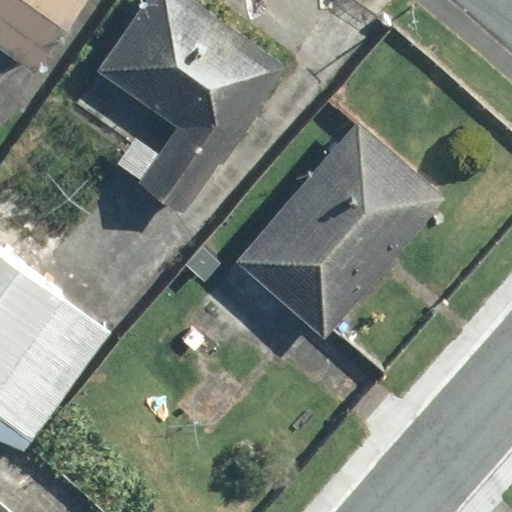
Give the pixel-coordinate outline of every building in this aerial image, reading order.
[(0,0),(0,28),(35,53),(72,0),(0,0)] [(288,47),(220,0),(133,0),(98,52),(180,108),(141,163),(185,194),(219,145),(226,150),(270,87),(263,82),(288,47)] [(358,101),(236,242),(243,249),(319,314),(326,320),(449,179),(358,101)] [(111,316),(0,234),(0,402),(31,425),(111,316)] [(243,249),(206,292),(282,357),(319,314),(243,249)] [(0,511),(31,511),(0,486),(0,511)]
